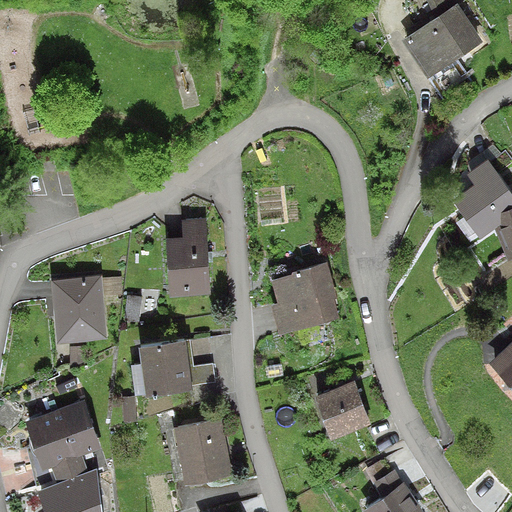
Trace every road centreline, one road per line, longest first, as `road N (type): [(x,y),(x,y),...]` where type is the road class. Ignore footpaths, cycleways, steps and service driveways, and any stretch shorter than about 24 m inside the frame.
road 1 (residential): [(280,511),(246,398),(234,215),(213,165)]
road 2 (residential): [(213,165),(275,115),(298,111),(318,119),(346,150),(370,286)]
road 3 (residential): [(0,324),(11,269),(24,254),(168,197),(213,165)]
road 4 (residential): [(370,286),(418,171),(467,121),(511,91)]
road 5 (residential): [(370,286),(411,440),(463,511)]
